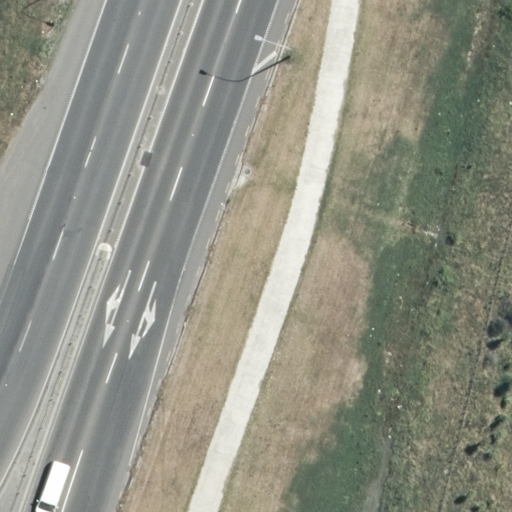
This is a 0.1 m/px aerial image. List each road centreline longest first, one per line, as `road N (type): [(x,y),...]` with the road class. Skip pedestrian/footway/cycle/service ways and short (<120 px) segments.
road 1 (trunk): [(241,0),(64,511)]
road 2 (trunk): [(0,385),(140,0)]
road 3 (motorway): [(0,168),(62,0)]
